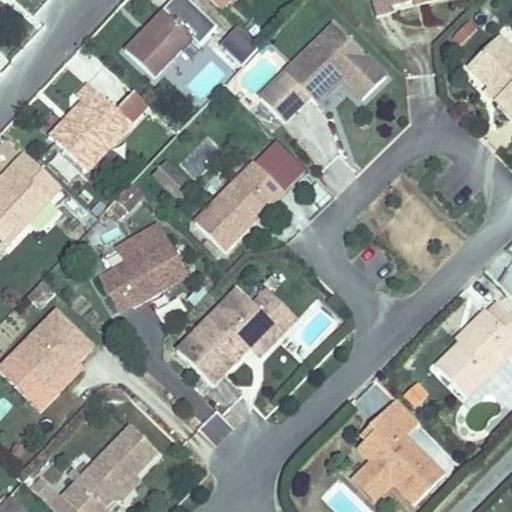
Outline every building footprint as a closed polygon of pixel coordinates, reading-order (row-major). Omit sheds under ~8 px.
[(19,0),(0,0),(0,16),(3,18),(9,12),(20,0),(19,0)] [(198,0),(216,16),(230,0),(198,0)] [(370,0),(377,25),(396,20),(393,12),(411,7),(425,3),(428,14),(462,5),(460,0),(370,0)] [(177,30),(162,16),(140,41),(123,59),(160,93),(179,72),(175,68),(203,37),(185,21),(177,30)] [(299,88),(346,43),(336,32),(289,77),(299,88)] [(234,33),(215,53),(239,75),(258,54),(234,33)] [(214,47),(203,37),(175,68),(179,72),(186,77),(214,47)] [(299,88),(289,77),(258,108),(284,134),(305,114),(312,121),(330,104),(344,90),(362,109),(387,85),(346,43),(299,88)] [(511,67),(493,47),(483,58),(504,80),(511,72),(511,67)] [(511,72),(504,80),(483,58),(465,76),(488,103),(481,111),(495,124),(511,139),(511,72)] [(84,180),(128,132),(114,119),(85,93),(73,106),(80,112),(67,126),(72,131),(53,152),(84,180)] [(131,128),(145,113),(131,101),(118,115),(131,128)] [(131,128),(118,115),(114,119),(128,132),(131,128)] [(53,152),(72,131),(67,126),(58,137),(48,147),(53,152)] [(196,173),(213,150),(203,143),(186,165),(196,173)] [(178,203),(193,188),(165,162),(151,177),(178,203)] [(295,193),(259,162),(200,226),(230,259),(260,236),(252,227),(261,218),(270,208),(276,214),(295,193)] [(0,262),(51,204),(13,169),(0,182),(0,195),(1,197),(0,198),(0,262)] [(197,282),(173,243),(110,282),(134,321),(167,301),(197,282)] [(41,282),(27,299),(41,309),(54,292),(41,282)] [(264,312),(245,291),(183,359),(220,395),(247,368),(260,355),(271,367),(294,342),(264,312)] [(264,312),(294,342),(312,324),(281,295),(264,312)] [(470,326),(474,330),(457,347),(434,369),(467,402),(509,361),(511,364),(511,318),(495,301),(470,326)] [(99,349),(64,318),(9,380),(26,394),(38,380),(57,397),(83,367),(99,349)] [(89,373),(83,367),(57,397),(38,380),(26,394),(50,416),(73,391),(89,373)] [(399,400),(384,414),(409,441),(424,427),(399,400)] [(373,472),(365,479),(391,506),(399,499),(410,511),(411,511),(446,480),(409,441),(384,414),(357,439),(366,449),(358,456),(366,465),(373,472)] [(171,457),(140,427),(74,495),(92,511),(123,511),(120,509),(140,488),(171,457)] [(74,495),(45,467),(35,477),(64,505),(74,495)] [(384,511),(391,506),(365,479),(352,491),(370,511),(384,511)] [(27,511),(33,506),(20,493),(10,504),(2,511),(27,511)] [(0,511),(2,511),(10,504),(0,494),(0,511)] [(92,511),(74,495),(64,505),(70,511),(92,511)]
